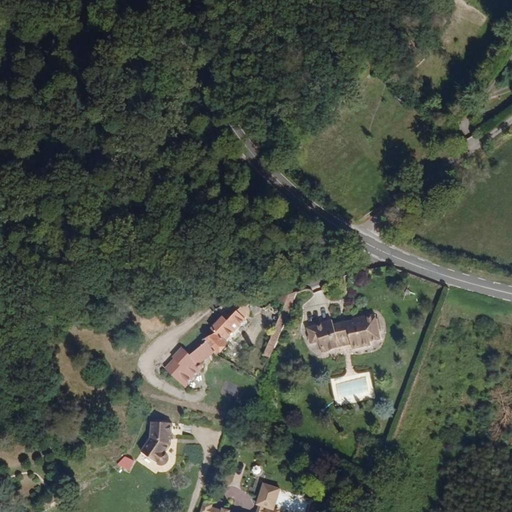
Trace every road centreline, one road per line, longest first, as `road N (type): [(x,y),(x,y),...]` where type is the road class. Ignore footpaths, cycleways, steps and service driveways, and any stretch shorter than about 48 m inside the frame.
road 1 (tertiary): [(511,294),(383,254),(289,193),(225,119),(162,0)]
road 2 (track): [(0,266),(225,296)]
road 3 (unknown): [(356,237),(511,126)]
road 4 (track): [(225,296),(383,254)]
